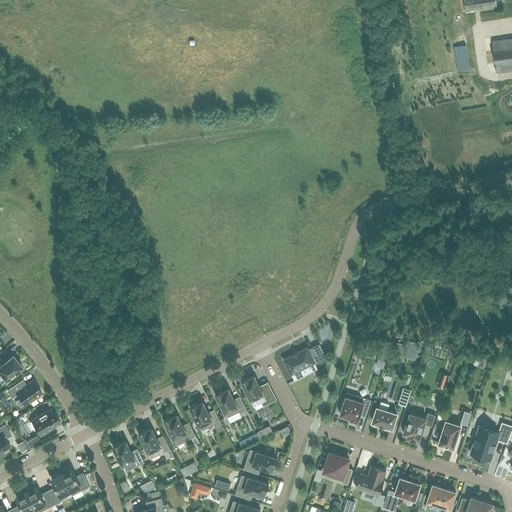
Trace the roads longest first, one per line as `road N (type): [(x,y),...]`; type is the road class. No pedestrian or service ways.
road 1 (residential): [(260,346),(326,303),(354,232),(379,205),(511,185)]
road 2 (residential): [(511,502),(499,486),(304,423)]
road 3 (track): [(403,201),(370,0)]
road 4 (residential): [(88,432),(260,346)]
road 5 (residential): [(88,432),(0,314)]
